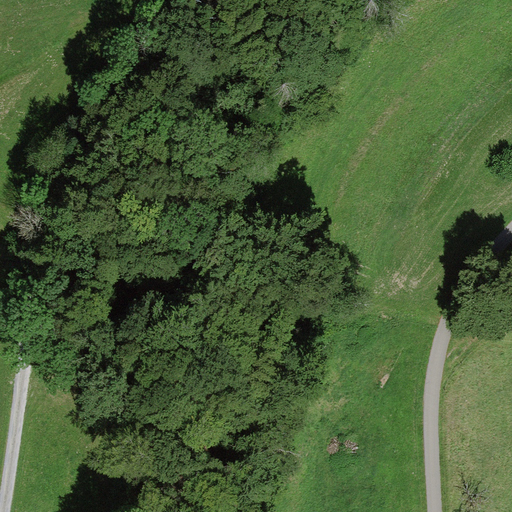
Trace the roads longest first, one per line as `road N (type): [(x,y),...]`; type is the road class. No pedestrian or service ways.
road 1 (track): [(217,0),(149,83),(73,212),(27,337),(4,511)]
road 2 (unclassified): [(511,236),(440,326),(430,390),(435,511)]
